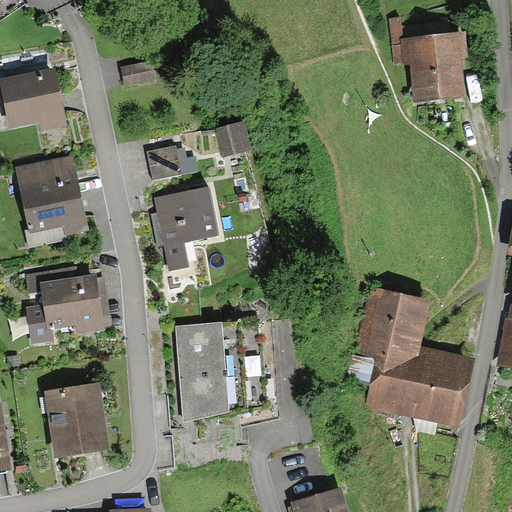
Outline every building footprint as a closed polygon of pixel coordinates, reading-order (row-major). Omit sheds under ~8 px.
[(17,0),(0,0),(0,15),(19,4),(17,0)] [(414,105),(459,101),(452,23),(388,29),(392,63),(410,62),(414,105)] [(116,70),(120,89),(149,82),(145,64),(116,70)] [(11,128),(60,118),(51,75),(3,84),(11,128)] [(239,125),(213,132),(220,158),(246,152),(239,125)] [(172,149),(144,154),(148,179),(176,174),(172,149)] [(29,230),(80,219),(68,163),(17,174),(29,230)] [(213,234),(205,191),(154,200),(167,270),(183,267),(179,240),(213,234)] [(45,332),(100,326),(94,281),(48,286),(46,274),(28,276),(30,295),(41,294),(45,332)] [(371,405),(454,425),(468,369),(410,355),(422,307),(371,294),(357,350),(383,357),(371,405)] [(258,322),(238,323),(244,406),(263,405),(258,322)] [(238,323),(217,324),(223,407),(244,406),(238,323)] [(217,324),(175,327),(180,416),(223,414),(217,324)] [(58,462),(109,453),(98,388),(46,396),(58,462)] [(0,476),(11,474),(1,409),(0,409),(0,476)] [(347,511),(342,492),(290,508),(291,511),(347,511)]
